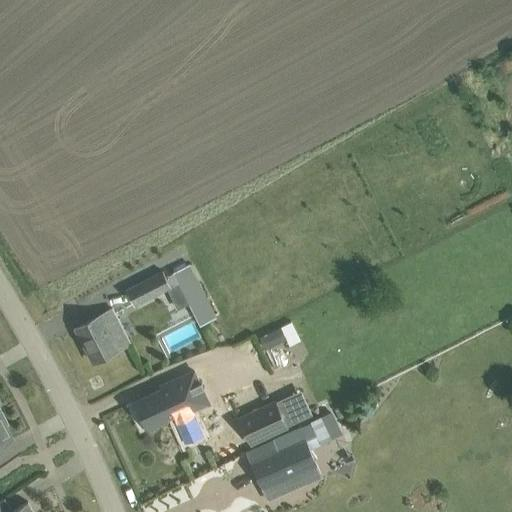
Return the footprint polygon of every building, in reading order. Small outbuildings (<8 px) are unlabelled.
[(234,255),(219,227),(152,260),(166,289),(234,255)] [(317,291),(290,237),(268,247),(282,276),(272,281),(282,303),(293,298),(295,301),(317,291)] [(199,322),(216,314),(204,291),(188,299),(199,322)] [(111,310),(77,327),(94,361),(128,343),(111,310)] [(283,325),(260,335),(266,349),(289,338),(283,325)] [(162,389),(135,401),(147,427),(189,407),(191,411),(209,402),(194,369),(161,385),(162,389)] [(238,416),(252,445),(289,427),(276,398),(238,416)] [(0,445),(13,439),(5,424),(8,422),(1,410),(0,411),(0,445)] [(273,438),(278,450),(252,461),(262,487),(318,464),(308,439),(318,434),(321,442),(339,434),(330,411),(300,424),(301,426),(275,437),(273,438)] [(0,500),(0,511),(34,511),(28,501),(14,509),(5,497),(0,500)]
